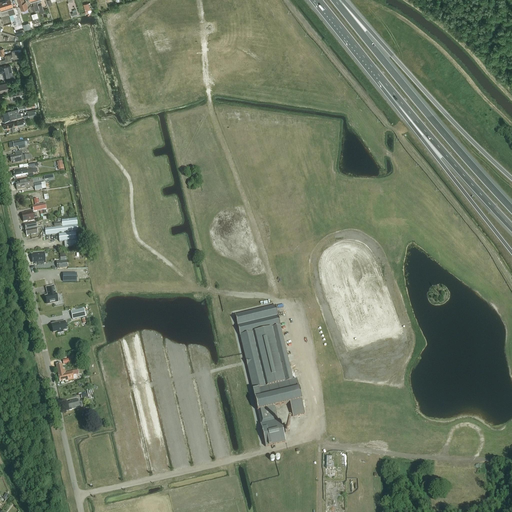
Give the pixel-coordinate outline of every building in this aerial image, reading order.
[(10,0),(7,0),(4,1),(7,10),(11,9),(13,8),(13,6),(12,4),(10,0)] [(23,0),(17,0),(19,4),(20,8),(21,10),(28,8),(27,6),(26,1),(24,2),(23,0)] [(36,0),(29,0),(30,3),(32,2),(35,11),(39,10),(37,3),(36,0)] [(21,50),(12,52),(13,59),(22,58),(21,50)] [(13,75),(10,65),(0,66),(0,73),(2,73),(3,77),(13,75)] [(7,83),(0,84),(0,92),(9,91),(7,83)] [(9,92),(10,98),(25,95),(24,90),(19,91),(19,90),(9,92)] [(17,126),(24,125),(23,120),(16,121),(16,122),(14,123),(3,125),(4,129),(10,128),(11,131),(15,130),(14,127),(17,126)] [(13,163),(28,160),(27,155),(22,156),(22,155),(21,155),(20,152),(15,153),(15,155),(11,156),(12,157),(10,158),(11,162),(13,162),(13,163)] [(16,178),(28,176),(27,174),(33,173),(32,169),(27,170),(26,168),(14,170),(15,172),(13,172),(14,177),(16,176),(16,178)] [(17,190),(30,188),(34,187),(32,180),(29,180),(17,183),(17,184),(16,184),(17,190)] [(45,183),(34,185),(35,191),(46,189),(45,183)] [(45,204),(32,207),(33,212),(46,209),(45,204)] [(26,213),(22,214),(23,222),(28,221),(28,222),(34,221),(34,218),(37,218),(36,213),(33,214),(32,211),(26,212),(26,213)] [(62,227),(45,229),(45,236),(58,234),(59,242),(78,240),(77,232),(78,232),(76,219),(61,220),(62,227)] [(34,264),(45,263),(44,252),(33,253),(33,254),(31,255),(32,263),(34,263),(34,264)] [(61,270),(61,279),(75,278),(75,270),(61,270)] [(48,296),(45,297),(47,304),(58,302),(56,294),(55,294),(54,286),(46,288),(48,296)] [(293,380),(279,323),(275,306),(235,315),(239,336),(240,336),(253,390),(252,390),(254,399),(257,411),(261,425),(260,425),(265,447),(285,442),(281,423),(280,420),(277,420),(274,407),(289,403),(293,417),(305,415),(301,401),(296,379),(293,380)] [(85,317),(84,309),(70,312),(72,319),(85,317)] [(67,330),(65,321),(51,324),(53,333),(57,332),(58,334),(63,332),(63,331),(67,330)] [(76,375),(78,374),(77,370),(65,373),(64,369),(63,369),(61,363),(56,365),(60,382),(65,380),(65,382),(74,380),(74,379),(76,379),(76,375)] [(81,402),(79,403),(78,400),(70,401),(70,403),(64,404),(66,412),(72,410),(82,407),(81,402)] [(91,420),(94,428),(101,427),(98,418),(91,420)]
